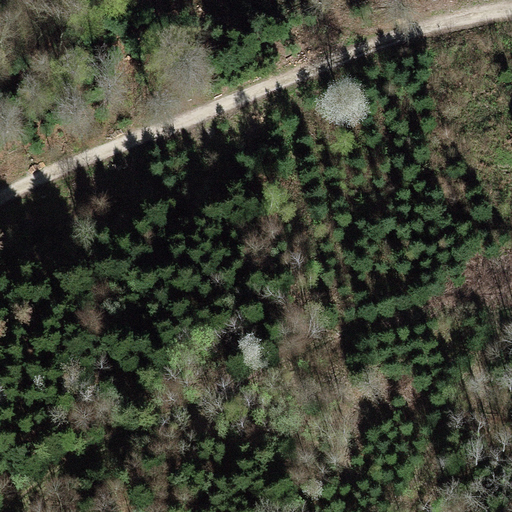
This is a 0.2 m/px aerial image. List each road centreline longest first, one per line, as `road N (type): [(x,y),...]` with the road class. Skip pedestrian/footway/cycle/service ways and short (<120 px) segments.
road 1 (track): [(8,511),(70,463),(337,334),(417,310),(511,296)]
road 2 (track): [(0,196),(47,169),(254,88),(400,34),(511,4)]
